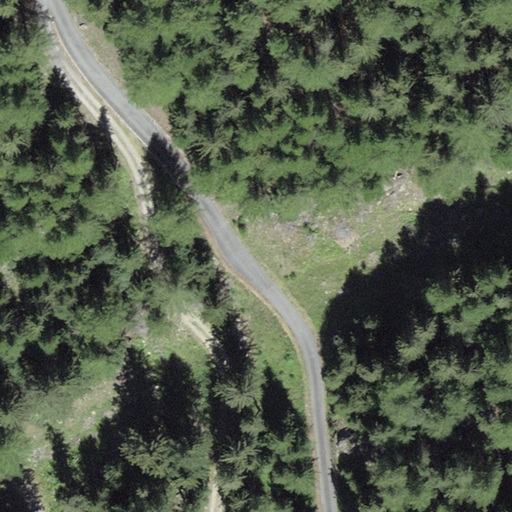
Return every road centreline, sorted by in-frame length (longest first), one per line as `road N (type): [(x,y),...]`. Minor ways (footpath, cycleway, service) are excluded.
road 1 (track): [(45,0),(277,285),(331,373),(338,511)]
road 2 (track): [(43,0),(52,51),(130,148),(149,190),(165,291),(220,352),(226,395),(212,511)]
